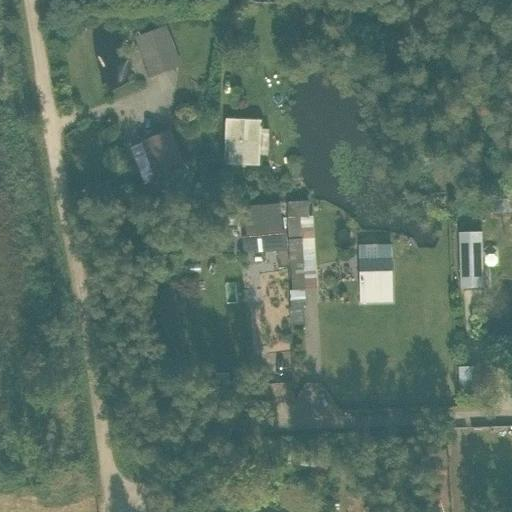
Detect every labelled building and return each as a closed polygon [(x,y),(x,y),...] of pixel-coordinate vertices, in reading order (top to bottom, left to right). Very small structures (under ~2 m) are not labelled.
[(151,77),(181,66),(167,27),(136,38),(151,77)] [(224,166),(259,167),(260,156),(261,130),(261,121),(225,120),(224,166)] [(261,130),(260,156),(269,156),(270,131),(261,130)] [(170,131),(140,142),(141,144),(129,149),(144,186),(156,181),(157,183),(187,171),(170,131)] [(199,175),(201,183),(170,189),(172,203),(194,199),(194,202),(212,199),(212,198),(219,198),(219,191),(224,190),(223,174),(211,175),(211,174),(208,174),(208,163),(199,163),(200,175),(199,175)] [(511,192),(490,194),(491,219),(510,218),(510,213),(511,212),(511,192)] [(305,291),(317,290),(313,217),(309,217),(308,202),(287,203),(288,219),(287,219),(292,291),(290,291),(291,302),(305,302),(305,291)] [(285,232),(282,232),(279,204),(243,208),(246,237),(242,237),(244,255),(276,252),(278,271),(289,269),(285,232)] [(460,289),(484,288),(482,233),(459,234),(460,289)] [(360,304),(393,304),(392,259),(359,259),(360,304)] [(290,325),(303,325),(303,309),(290,309),(290,312),(289,312),(290,325)] [(459,395),(479,394),(479,367),(458,368),(459,395)]
